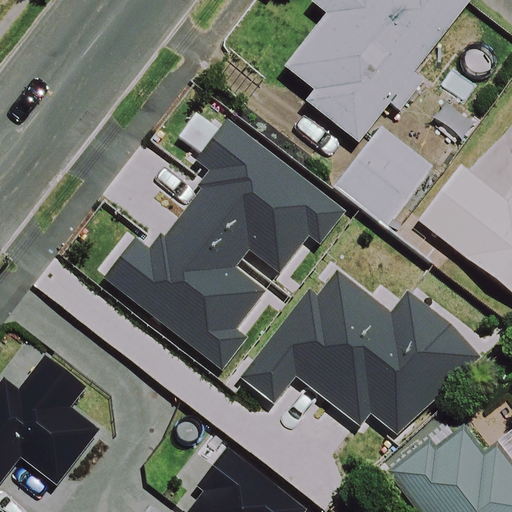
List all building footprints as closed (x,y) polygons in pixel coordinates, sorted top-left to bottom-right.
[(316,0),(311,7),(327,20),(285,73),(314,97),(306,107),(357,147),(389,107),(397,114),(419,86),(411,79),(473,0),(316,0)] [(429,172),(379,134),(333,193),(384,231),(429,172)] [(511,196),(505,206),(460,170),(417,225),(511,299),(511,196)] [(283,236),(238,202),(157,309),(250,379),(273,348),(311,377),(339,341),(292,306),(338,246),(298,216),(283,236)] [(418,315),(380,284),(342,331),(380,361),(418,315)] [(507,330),(458,294),(422,344),(470,379),(507,330)] [(122,511),(176,439),(104,386),(10,511),(122,511)] [(267,511),(286,489),(227,442),(193,485),(226,511),(267,511)]
